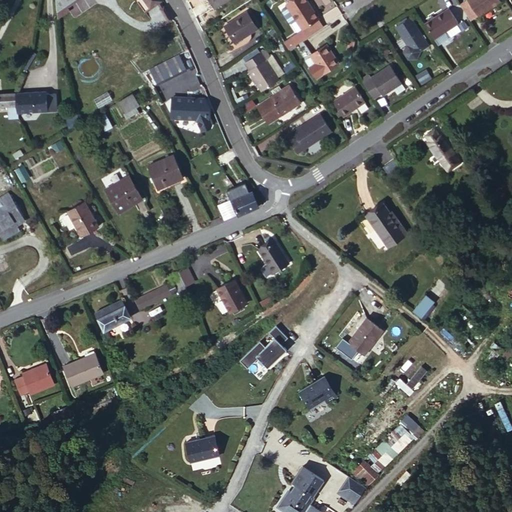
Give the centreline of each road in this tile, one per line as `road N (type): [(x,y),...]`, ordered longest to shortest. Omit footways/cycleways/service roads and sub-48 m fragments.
road 1 (residential): [(274,205),(357,278),(306,340),(222,502)]
road 2 (tertiary): [(0,319),(274,205)]
road 3 (tertiary): [(278,187),(319,176),(511,44)]
road 4 (residential): [(178,0),(241,148),(278,187)]
road 5 (track): [(511,388),(468,386),(353,511)]
road 6 (track): [(357,278),(452,354),(468,386)]
